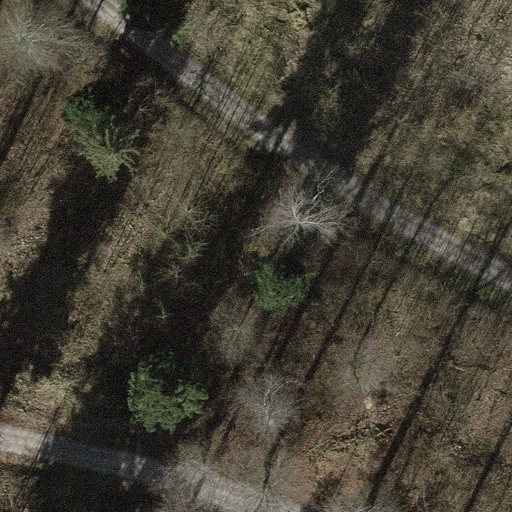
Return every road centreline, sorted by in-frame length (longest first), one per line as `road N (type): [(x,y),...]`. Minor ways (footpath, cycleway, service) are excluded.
road 1 (track): [(93,0),(349,189),(511,274)]
road 2 (track): [(272,511),(0,438)]
